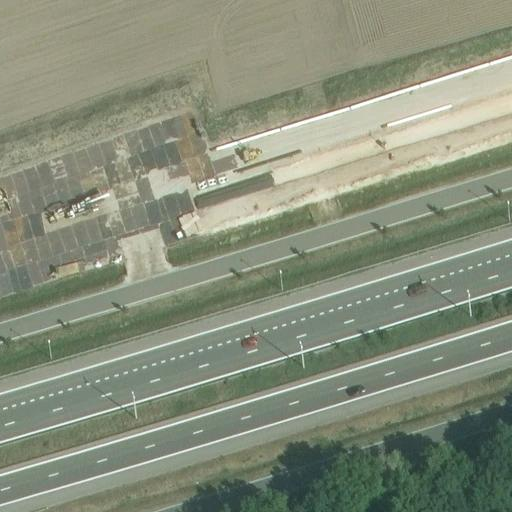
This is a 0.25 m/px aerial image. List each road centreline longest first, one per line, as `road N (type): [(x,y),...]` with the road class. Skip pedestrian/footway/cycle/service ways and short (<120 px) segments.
road 1 (motorway): [(511,271),(0,426)]
road 2 (tertiary): [(0,331),(511,178)]
road 3 (motorway): [(0,489),(511,337)]
road 4 (tertiary): [(511,407),(179,511)]
